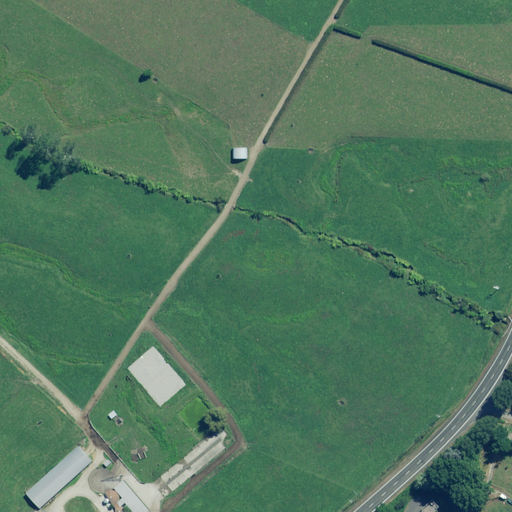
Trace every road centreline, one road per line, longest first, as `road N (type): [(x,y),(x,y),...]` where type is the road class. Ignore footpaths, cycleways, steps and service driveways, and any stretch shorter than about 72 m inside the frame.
road 1 (track): [(0,332),(81,410),(108,487),(131,511)]
road 2 (primary): [(363,511),(444,439),(511,342)]
